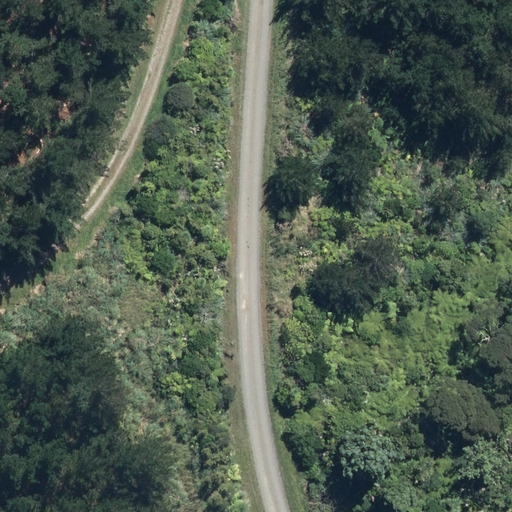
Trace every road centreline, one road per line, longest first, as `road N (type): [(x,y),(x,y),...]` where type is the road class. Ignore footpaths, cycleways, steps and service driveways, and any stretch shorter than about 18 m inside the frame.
road 1 (track): [(277,511),(256,406),(245,278),(262,0)]
road 2 (track): [(175,0),(150,88),(112,159),(52,236),(0,283)]
